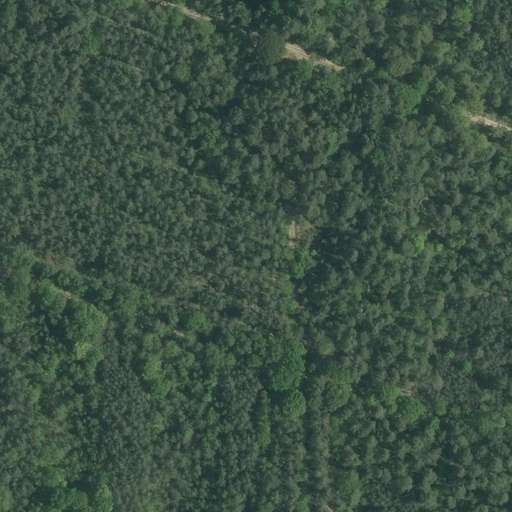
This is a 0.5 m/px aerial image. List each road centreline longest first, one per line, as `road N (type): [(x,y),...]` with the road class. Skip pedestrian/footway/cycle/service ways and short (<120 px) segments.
road 1 (track): [(302,52),(307,153),(292,188),(291,248),(303,330),(327,393),(329,511)]
road 2 (track): [(511,130),(302,52)]
road 3 (track): [(302,52),(153,0)]
